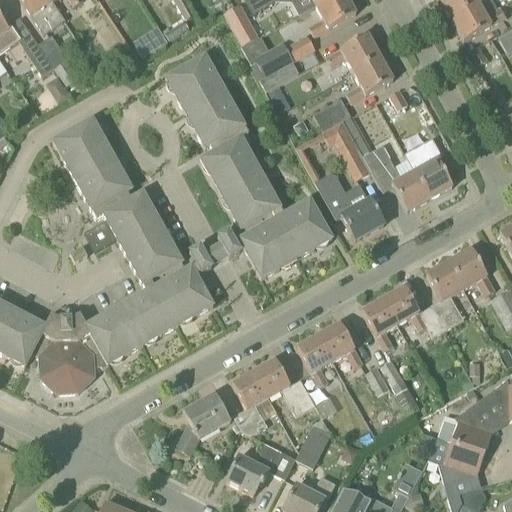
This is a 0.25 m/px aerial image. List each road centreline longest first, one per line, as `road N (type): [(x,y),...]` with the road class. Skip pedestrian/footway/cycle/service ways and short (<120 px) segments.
road 1 (residential): [(256,340),(142,117),(123,99),(92,95),(42,122),(0,198)]
road 2 (residential): [(256,340),(495,198)]
road 3 (residential): [(495,198),(388,0)]
road 4 (residential): [(84,456),(97,431),(256,340)]
road 5 (unknown): [(123,99),(267,0)]
road 6 (residential): [(191,511),(84,456)]
